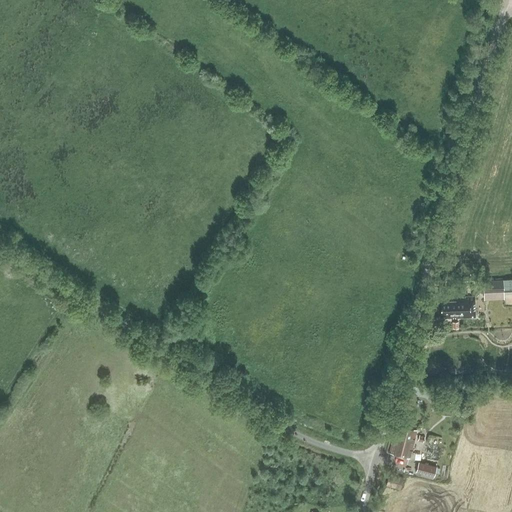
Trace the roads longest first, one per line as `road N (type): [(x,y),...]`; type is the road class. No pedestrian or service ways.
road 1 (unclassified): [(374,462),(505,6)]
road 2 (unclassified): [(374,462),(297,436),(0,245)]
